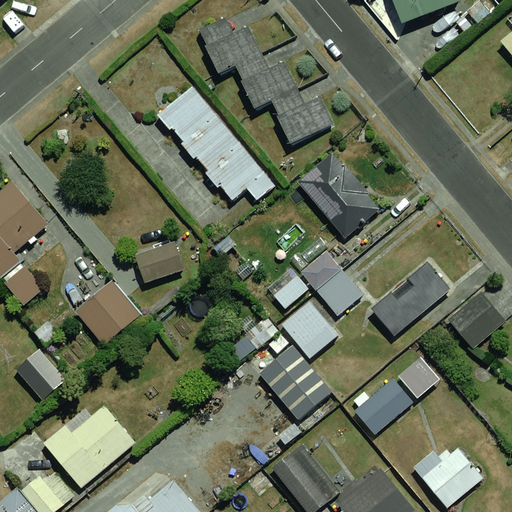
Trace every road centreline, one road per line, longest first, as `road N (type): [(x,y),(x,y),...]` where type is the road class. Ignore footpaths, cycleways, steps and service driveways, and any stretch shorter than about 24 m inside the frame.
road 1 (residential): [(316,0),(511,232)]
road 2 (residential): [(0,96),(115,0)]
